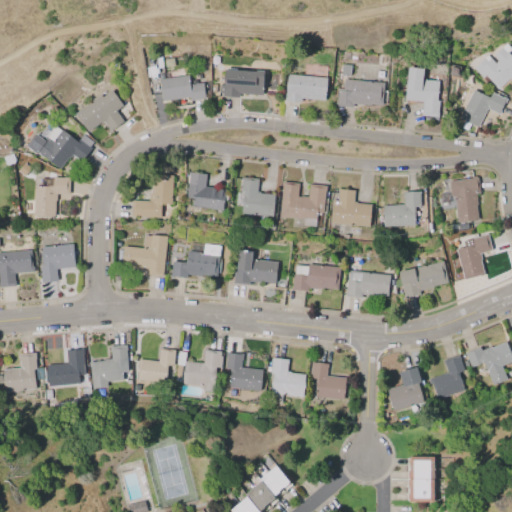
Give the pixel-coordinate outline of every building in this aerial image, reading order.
[(511,58),(510,60),(502,51),(490,60),(487,56),(475,66),(495,91),(511,77),(511,58)] [(437,81),(420,80),(421,68),(405,67),(404,101),(420,102),(420,116),(435,117),(437,81)] [(261,98),(261,71),(221,70),(220,97),(261,98)] [(323,103),(324,77),(284,75),(283,101),(323,103)] [(158,79),(160,102),(203,98),(202,83),(190,85),(189,76),(158,79)] [(337,105),(379,107),(380,82),(338,81),(337,105)] [(114,110),(120,106),(109,89),(73,114),(85,132),(101,121),(108,131),(121,121),(114,110)] [(484,110),(497,115),(503,102),(471,89),(459,120),(477,128),(484,110)] [(58,170),(69,153),(80,161),(92,143),(80,135),(76,142),(58,130),(48,144),(33,134),(25,147),(58,170)] [(203,174),(187,173),(184,207),(220,210),(222,189),(202,188),(203,174)] [(169,205),(171,176),(150,175),(149,202),(130,201),(129,217),(160,219),(161,205),(169,205)] [(32,217),(52,217),(53,194),(67,195),(68,178),(49,178),(49,186),(33,186),(32,217)] [(238,215),(271,215),(271,195),(255,194),(255,179),(239,179),(238,215)] [(478,221),(474,179),(450,182),(454,223),(478,221)] [(323,186),(307,185),(306,198),(296,197),(297,184),(280,183),(278,220),(320,223),(323,186)] [(366,228),(368,206),(351,204),(352,191),(333,189),(330,224),(366,228)] [(381,227),(413,227),(412,208),(419,208),(418,192),(401,193),(401,206),(381,207),(381,227)] [(121,248),(119,273),(162,276),(165,238),(143,236),(142,249),(121,248)] [(470,240),(471,245),(455,248),(462,281),(482,277),(477,254),(490,252),(486,236),(470,240)] [(219,247),(202,245),(201,255),(185,253),(185,264),(171,262),(170,276),(216,280),(219,247)] [(72,268),(72,246),(39,246),(39,282),(55,282),(55,269),(72,268)] [(0,252),(0,286),(14,286),(13,274),(29,273),(28,251),(0,252)] [(276,262),(249,261),(250,252),(235,251),(233,283),(274,285),(276,262)] [(401,296),(447,287),(442,263),(397,272),(401,296)] [(291,289),(335,294),(337,269),(294,264),(291,289)] [(347,272),(388,276),(385,300),(344,296),(347,272)] [(467,356),(472,369),(483,364),(486,372),(511,361),(511,358),(505,341),(467,356)] [(126,346),(109,347),(110,362),(91,363),(92,388),(108,388),(108,383),(128,382),(126,346)] [(174,351),(159,349),(157,362),(139,361),(137,382),(171,385),(174,351)] [(46,366),(47,387),(84,385),(83,350),(66,351),(66,365),(46,366)] [(202,364),(183,362),(180,385),(217,388),(220,352),(203,351),(202,364)] [(18,355),(19,369),(2,369),(3,392),(36,390),(34,354),(18,355)] [(241,355),(226,354),(224,388),(260,391),(261,370),(240,369),(241,355)] [(430,379),(436,400),(467,391),(457,357),(444,361),(448,374),(430,379)] [(288,359),(271,359),(269,395),(302,397),(303,374),(287,373),(288,359)] [(343,377),(325,377),(325,364),(311,363),(310,398),(343,399),(343,377)] [(423,402),(414,368),(397,373),(400,386),(386,389),(392,411),(423,402)] [(434,457),(407,457),(407,503),(434,503),(434,457)] [(259,511),(289,488),(273,468),(223,509),(225,511),(259,511)] [(127,511),(144,511),(146,511),(143,501),(126,505),(127,511)]
